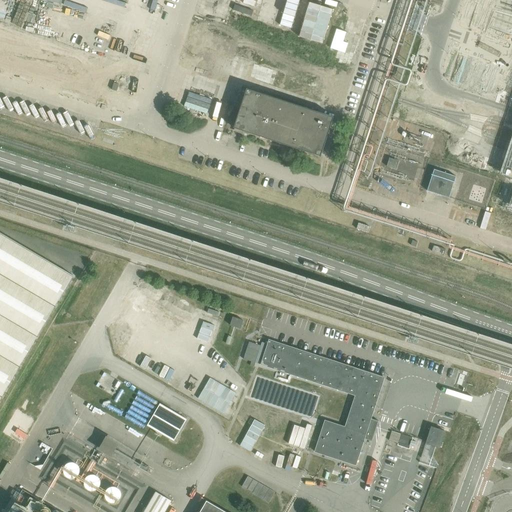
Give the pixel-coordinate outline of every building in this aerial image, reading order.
[(353,64),(367,14),(347,9),(334,54),(341,55),(339,60),(353,64)] [(273,88),(279,71),(255,63),(249,79),(273,88)] [(190,93),(214,101),(220,80),(196,73),(190,93)] [(234,128),(321,157),(333,118),(247,90),(234,128)] [(399,162),(389,159),(386,167),(396,170),(399,162)] [(456,177),(434,170),(427,191),(449,198),(456,177)] [(359,223),(357,229),(368,233),(370,227),(359,223)] [(0,401),(46,323),(73,277),(0,233),(0,401)] [(446,250),(434,246),(432,252),(444,256),(446,250)] [(244,320),(233,317),(231,325),(241,329),(244,320)] [(269,340),(261,365),(346,393),(355,396),(345,427),(324,421),(314,452),(356,466),(364,439),(372,442),(379,421),(371,419),(384,379),(269,340)] [(249,342),(244,359),(256,363),(262,346),(256,344),(249,342)] [(188,419),(160,403),(147,425),(175,441),(188,419)] [(305,449),(312,426),(307,424),(305,429),(294,425),(288,444),(305,449)] [(426,444),(436,447),(439,448),(445,431),(431,427),(426,444)] [(413,439),(391,432),(389,441),(398,444),(397,446),(409,450),(410,446),(415,447),(416,443),(412,442),(413,439)] [(288,467),(293,469),(297,457),(291,455),(288,467)] [(81,472),(81,469),(81,466),(79,464),(77,462),(75,461),(72,460),(69,461),(66,462),(64,464),(63,466),(62,469),(63,472),(64,475),(65,477),(68,478),(71,479),(73,479),(76,478),(78,477),(80,474),(81,472)] [(103,483),(103,481),(102,478),(101,476),(99,474),(96,473),(94,473),(91,473),(89,474),(87,475),(85,478),(84,480),(84,483),(85,485),(86,488),(88,489),(90,490),(93,491),(96,491),(98,490),(100,488),(102,486),(103,483)] [(275,493),(248,477),(242,487),(269,503),(275,493)] [(121,496),(121,493),(121,490),(119,487),(117,485),(114,484),(111,484),(108,486),(106,488),(105,491),(105,494),(106,497),(108,499),(111,500),(114,501),(117,500),(119,498),(121,496)] [(165,511),(171,502),(156,493),(144,511),(165,511)] [(224,511),(206,501),(199,511),(224,511)]
